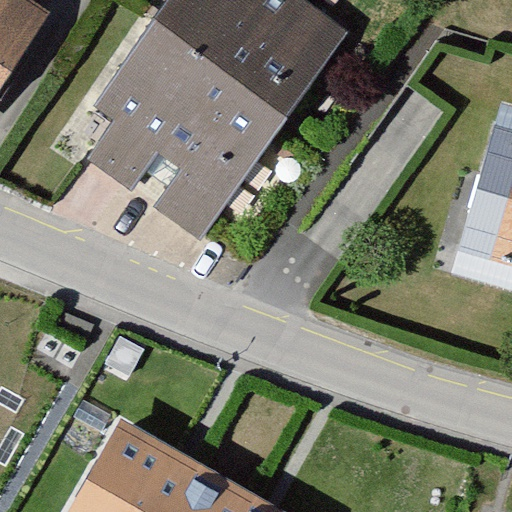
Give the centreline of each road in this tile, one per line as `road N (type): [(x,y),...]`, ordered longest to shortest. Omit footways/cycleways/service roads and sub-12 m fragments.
road 1 (residential): [(0,233),(358,379),(511,419)]
road 2 (unknown): [(215,325),(404,102)]
